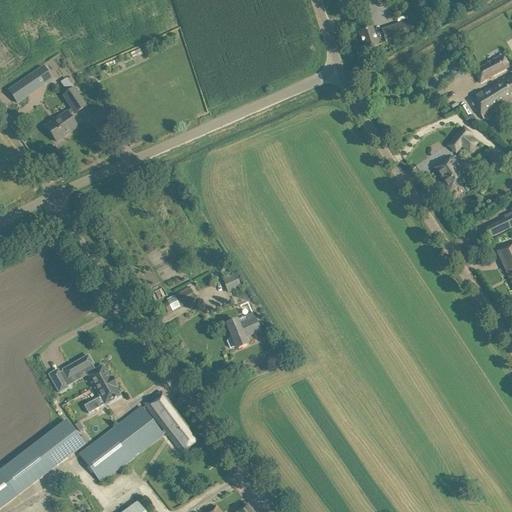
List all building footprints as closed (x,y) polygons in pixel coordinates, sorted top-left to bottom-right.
[(395,0),(387,0),(393,12),(399,10),(395,0)] [(414,34),(427,29),(415,0),(401,0),(410,21),(398,25),(403,38),(414,34)] [(365,51),(388,43),(387,43),(395,40),(403,38),(398,25),(381,31),(383,34),(375,37),(372,29),(359,33),(365,51)] [(480,84),(510,68),(503,55),(473,71),(480,84)] [(17,103),(36,90),(41,87),(40,84),(49,78),(50,78),(52,80),(44,67),(14,88),(9,91),(17,103)] [(511,76),(511,75),(480,94),(471,100),(483,120),(492,115),(511,101),(511,76)] [(67,79),(61,83),(67,92),(73,87),(67,79)] [(87,107),(75,89),(63,96),(75,114),(87,107)] [(67,113),(46,127),(57,142),(77,128),(67,113)] [(462,146),(469,152),(477,144),(469,137),(471,135),(463,128),(451,144),(458,150),(462,146)] [(459,174),(454,165),(458,162),(455,157),(451,160),(450,159),(436,169),(450,191),(465,182),(464,181),(468,178),(464,171),(459,174)] [(511,213),(503,217),(505,220),(486,229),(490,238),(511,227),(511,209),(511,210),(511,211),(511,213)] [(511,244),(497,252),(511,285),(511,244)] [(242,288),(235,274),(222,280),(228,294),(242,288)] [(168,312),(172,310),(196,298),(190,287),(175,294),(167,299),(168,302),(163,305),(168,312)] [(237,349),(246,346),(243,338),(259,332),(252,314),(227,325),(232,336),(226,342),(229,349),(237,348),(237,349)] [(100,398),(84,407),(89,414),(105,405),(120,396),(115,388),(118,387),(116,384),(114,385),(112,381),(114,380),(112,377),(110,378),(103,366),(95,370),(92,365),(93,365),(88,356),(63,371),(68,379),(86,369),(89,374),(87,375),(100,398)] [(68,388),(58,370),(49,375),(59,393),(68,388)] [(164,434),(166,433),(182,454),(198,441),(161,391),(145,404),(164,430),(162,432),(164,434)] [(141,409),(80,456),(101,483),(135,457),(162,437),(141,409)] [(0,509),(18,497),(85,445),(66,421),(0,470),(0,509)] [(144,511),(138,502),(123,511),(144,511)]
